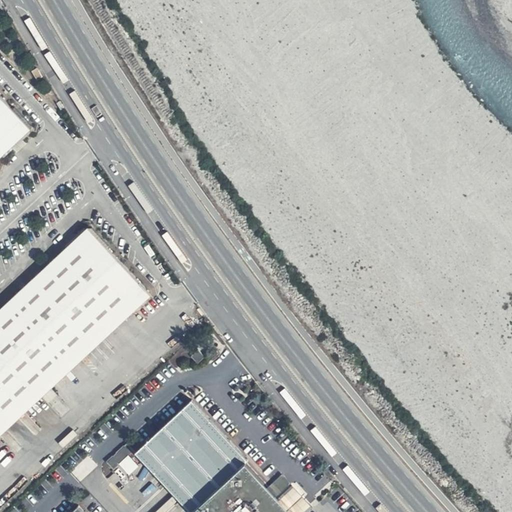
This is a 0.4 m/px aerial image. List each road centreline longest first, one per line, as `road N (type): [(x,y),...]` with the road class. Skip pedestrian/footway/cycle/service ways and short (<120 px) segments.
road 1 (primary): [(428,511),(265,315),(160,170),(53,0)]
road 2 (tertiary): [(27,0),(210,280),(397,511)]
